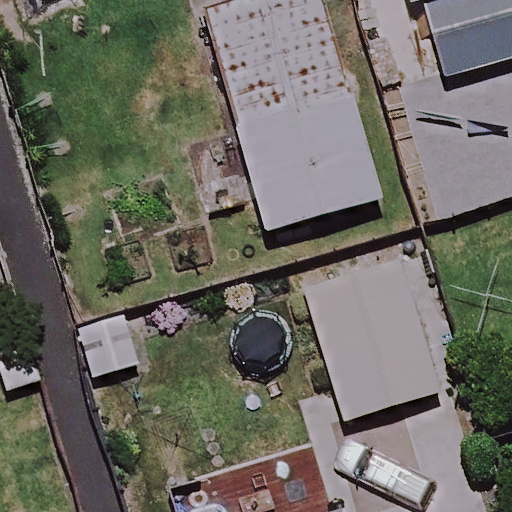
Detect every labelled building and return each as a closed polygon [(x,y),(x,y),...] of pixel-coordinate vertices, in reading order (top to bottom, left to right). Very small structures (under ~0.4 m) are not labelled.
[(378,206),(316,0),(265,0),(202,19),(268,239),(378,206)] [(511,0),(388,0),(389,7),(430,6),(434,81),(511,64),(511,0)] [(436,398),(391,266),(298,297),(342,430),(436,398)] [(126,306),(64,325),(83,387),(145,368),(126,306)] [(31,331),(0,338),(0,406),(45,396),(31,331)]
